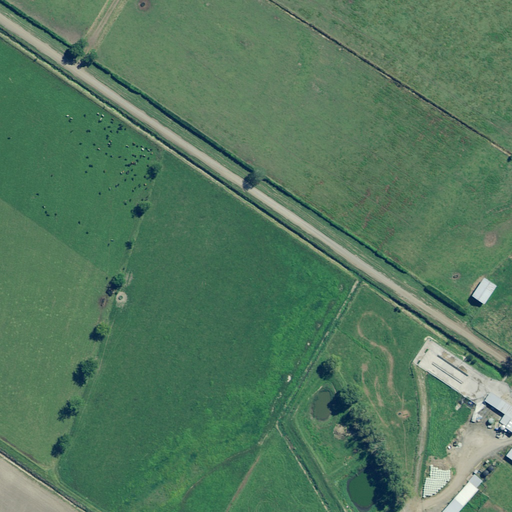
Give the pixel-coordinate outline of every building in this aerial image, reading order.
[(496,287),(484,278),(472,296),(484,304),(496,287)] [(506,427),(505,428),(506,428),(511,432),(511,407),(490,393),(485,401),(505,414),(500,423),(502,424),(506,427)] [(491,417),(490,417),(490,418),(489,418),(488,418),(488,419),(487,419),(487,420),(487,421),(487,422),(487,423),(487,424),(488,424),(488,425),(489,425),(490,425),(490,426),(491,426),(492,426),(492,425),(493,425),(494,425),(494,424),(495,424),(495,423),(495,422),(495,421),(495,420),(495,419),(494,419),(494,418),(493,418),(492,418),(492,417),(491,417)] [(490,472),(491,472),(492,472),(493,472),(493,471),(494,471),(494,470),(494,469),(494,468),(494,467),(493,466),(492,466),(491,466),(490,466),(489,466),(488,467),(488,468),(488,469),(488,470),(487,469),(486,469),(485,469),(485,470),(484,470),(483,471),(483,472),(482,472),(482,473),(483,474),(483,475),(484,476),(485,477),(486,477),(487,477),(488,476),(489,476),(489,475),(490,474),(490,473),(490,472)] [(458,511),(478,490),(477,489),(483,482),(475,476),(442,511),(458,511)]
